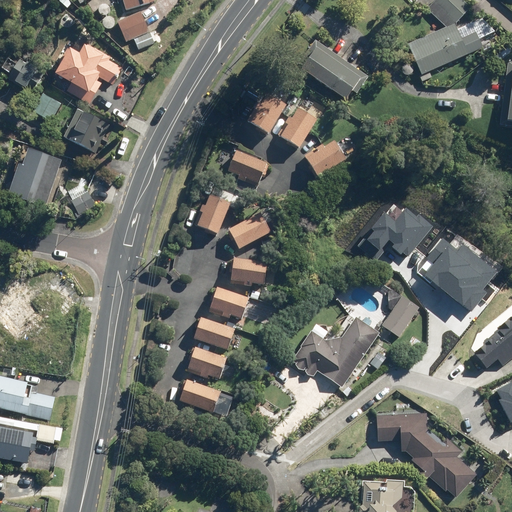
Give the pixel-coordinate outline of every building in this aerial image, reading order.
[(156,3),(155,0),(122,0),(126,12),(156,3)] [(407,45),(421,76),(483,48),(472,24),(457,31),(455,25),(471,7),(463,0),(435,0),(427,11),(446,28),(407,45)] [(141,13),(118,23),(127,44),(133,41),(150,34),(141,13)] [(150,34),(133,41),(138,52),(154,45),(150,34)] [(369,77),(317,41),(298,68),(347,101),(351,94),(355,97),(369,77)] [(94,49),(85,44),(80,54),(70,49),(51,84),(90,105),(102,84),(98,81),(99,78),(113,86),(122,69),(109,62),(113,56),(96,47),(94,49)] [(0,74),(26,90),(38,70),(39,69),(12,52),(0,72),(0,74)] [(511,130),(511,61),(508,61),(499,128),(511,130)] [(268,135),(288,104),(266,90),(246,121),(268,135)] [(62,103),(48,96),(37,115),(52,123),(62,103)] [(299,150),(317,120),(298,108),(292,119),(289,118),(278,136),(299,150)] [(112,131),(108,130),(110,124),(78,110),(65,139),(97,153),(103,141),(107,143),(112,131)] [(304,156),(318,178),(346,161),(334,141),(324,147),(323,145),(304,156)] [(46,208),(62,160),(63,158),(36,149),(34,156),(24,152),(18,171),(28,175),(20,199),(46,208)] [(269,164),(236,151),(226,175),(259,188),(269,164)] [(70,197),(78,215),(97,205),(96,203),(106,198),(99,183),(70,197)] [(217,236),(232,202),(211,193),(205,206),(203,205),(194,226),(217,236)] [(258,214),(229,231),(240,250),(269,234),(258,214)] [(266,263),(233,260),(231,282),(264,286),(266,263)] [(0,321),(19,342),(30,331),(35,336),(45,327),(40,322),(45,317),(31,302),(38,295),(31,288),(24,294),(13,282),(0,294),(0,321)] [(210,310),(211,310),(211,313),(230,318),(230,316),(243,320),(249,299),(216,289),(210,310)] [(402,297),(382,327),(398,338),(419,309),(402,297)] [(489,368),(497,361),(504,367),(511,359),(511,317),(490,339),(483,333),(477,339),(483,345),(475,353),(478,357),(477,359),(488,370),(489,368)] [(234,329),(202,318),(194,339),(227,350),(234,329)] [(293,359),(299,371),(306,371),(307,376),(315,376),(317,372),(342,388),(379,333),(356,318),(340,341),(331,335),(316,325),(293,359)] [(226,359),(196,348),(188,368),(219,379),(226,359)] [(22,370),(20,379),(38,383),(40,374),(22,370)] [(37,395),(38,388),(0,377),(0,407),(49,421),(55,400),(37,395)] [(220,393),(186,380),(179,400),(213,413),(220,393)] [(442,442),(427,429),(426,414),(377,415),(378,441),(401,441),(402,452),(408,452),(415,458),(412,461),(423,471),(420,476),(426,481),(430,477),(456,499),(477,474),(457,457),(462,451),(447,437),(442,442)] [(28,423),(0,417),(0,425),(27,430),(28,423)] [(37,438),(33,438),(34,435),(0,428),(0,459),(29,464),(31,452),(35,453),(37,441),(54,444),(54,440),(60,441),(62,429),(39,425),(37,438)] [(363,482),(362,505),(359,505),(358,511),(414,511),(415,488),(405,488),(405,481),(386,480),(386,483),(363,482)]
